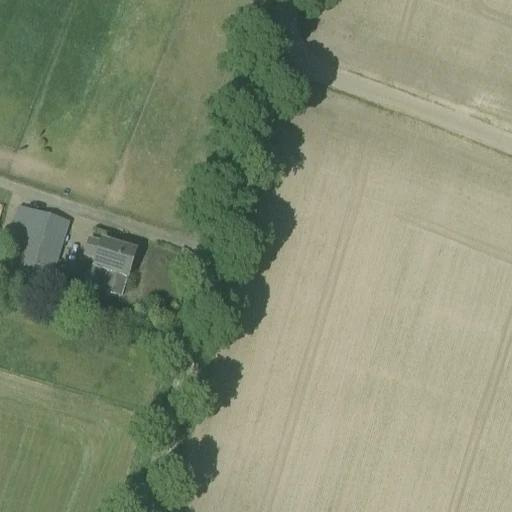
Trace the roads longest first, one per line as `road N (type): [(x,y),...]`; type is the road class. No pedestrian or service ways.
road 1 (tertiary): [(146,511),(269,56)]
road 2 (unclassified): [(511,146),(269,56)]
road 3 (unknown): [(0,184),(216,257)]
